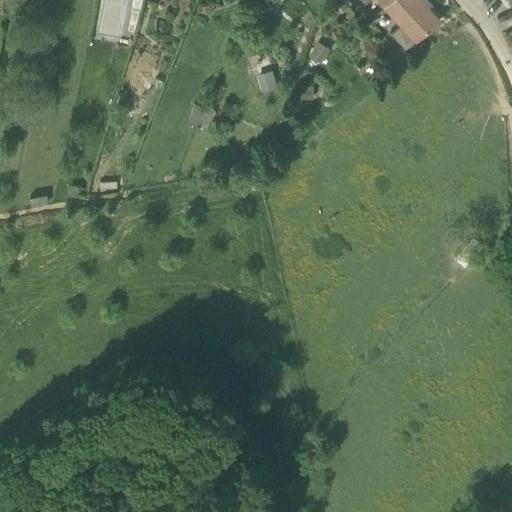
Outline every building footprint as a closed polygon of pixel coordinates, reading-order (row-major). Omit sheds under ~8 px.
[(429,0),(403,0),(394,7),(405,19),(396,27),(412,45),(440,18),(427,4),(430,1),(429,0)] [(321,59),(329,44),(318,38),(310,53),(321,59)] [(150,79),(158,55),(134,47),(124,80),(137,84),(140,76),(150,79)] [(262,87),(275,84),(270,65),(257,69),(262,87)] [(314,84),(300,84),(300,99),(313,99),(314,84)] [(204,105),(192,101),(186,119),(197,123),(204,105)] [(209,127),(215,109),(204,105),(197,123),(209,127)] [(126,118),(115,114),(111,125),(122,129),(126,118)] [(117,180),(101,181),(101,192),(117,191),(117,180)] [(84,186),(70,184),(69,194),(83,196),(84,186)] [(31,205),(47,203),(46,191),(30,193),(31,205)]
